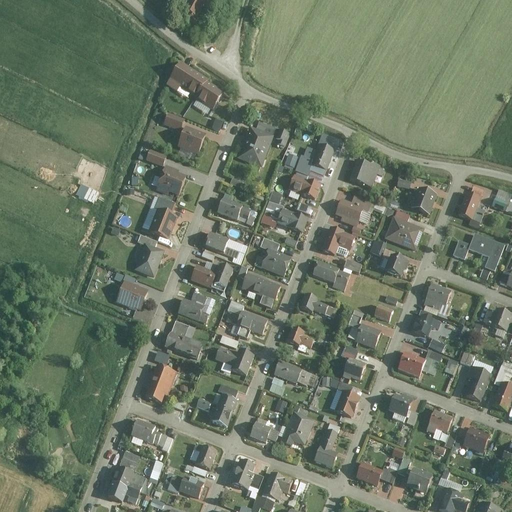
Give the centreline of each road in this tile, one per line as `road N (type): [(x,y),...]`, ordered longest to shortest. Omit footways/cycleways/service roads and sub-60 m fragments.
road 1 (residential): [(128,405),(249,92)]
road 2 (residential): [(232,446),(353,134)]
road 3 (unclassified): [(249,92),(129,0)]
road 4 (residential): [(383,380),(511,431)]
